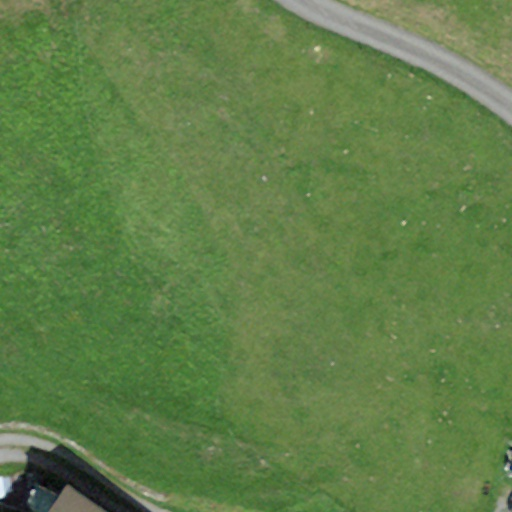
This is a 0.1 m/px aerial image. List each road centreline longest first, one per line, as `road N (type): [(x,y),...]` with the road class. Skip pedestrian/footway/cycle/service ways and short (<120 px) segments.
road 1 (unclassified): [(511,106),(302,0)]
road 2 (track): [(142,511),(57,459),(0,448)]
